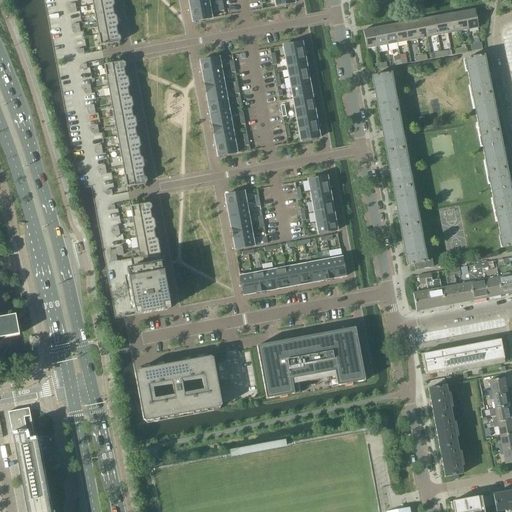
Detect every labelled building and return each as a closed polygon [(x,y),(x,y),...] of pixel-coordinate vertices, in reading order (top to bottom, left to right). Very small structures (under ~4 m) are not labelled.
[(210,8),(208,0),(191,0),(188,1),(190,11),(210,8)] [(113,2),(93,6),(95,15),(113,12),(112,8),(114,5),(113,2)] [(212,18),(210,8),(190,11),(192,22),(212,19),(212,18)] [(478,28),(474,10),(465,12),(465,11),(464,11),(467,30),(468,30),(468,29),(478,28)] [(467,30),(464,11),(463,12),(454,14),(457,31),(467,30)] [(113,12),(95,15),(96,25),(117,21),(116,17),(114,15),(113,12)] [(445,15),(444,15),(447,34),(448,33),(457,31),(454,14),(445,15)] [(447,34),(444,15),(443,15),(443,16),(434,17),(437,35),(446,34),(447,34)] [(437,35),(434,17),(424,19),(423,19),(427,37),(428,37),(437,35)] [(427,37),(423,19),(414,21),(417,39),(426,37),(426,38),(427,37)] [(117,21),(96,25),(98,36),(117,32),(116,28),(118,25),(117,21)] [(417,39),(414,21),(404,23),(403,23),(407,41),(417,39)] [(407,41),(403,23),(393,25),(397,43),(406,41),(407,41)] [(397,43),(393,25),(384,27),(384,26),(387,45),(397,43)] [(387,45),(384,26),(383,27),(374,28),(377,47),(387,45)] [(377,47),(374,28),(363,30),(363,32),(366,47),(366,49),(377,47)] [(117,32),(98,36),(100,46),(106,45),(108,47),(112,46),(113,44),(119,43),(121,40),(120,37),(118,35),(117,32)] [(304,54),(302,43),(283,46),(283,47),(285,57),(304,54)] [(481,43),(471,45),(472,51),(472,52),(482,50),(482,49),(481,43)] [(306,64),(304,54),(285,57),(287,68),(306,64)] [(472,97),(491,93),(488,77),(489,77),(488,72),(487,72),(483,56),(481,56),(481,54),(474,55),(474,57),(465,59),(472,97)] [(221,69),(219,59),(219,58),(200,62),(202,73),(221,69)] [(110,64),(104,65),(106,76),(124,72),(124,69),(125,67),(125,64),(122,62),(117,63),(114,61),(111,62),(110,64)] [(308,75),(306,64),(287,68),(289,79),(308,75)] [(223,79),(221,69),(202,73),(204,83),(223,79)] [(124,72),(106,76),(108,86),(128,82),(128,79),(125,77),(124,72)] [(378,115),(397,111),(390,73),(371,77),(374,94),(373,94),(374,98),(375,98),(378,115)] [(310,85),(308,75),(289,79),(291,89),(310,85)] [(225,90),(223,79),(204,83),(206,94),(225,90)] [(128,82),(108,86),(109,96),(128,93),(128,90),(127,89),(129,87),(128,82)] [(293,99),(312,95),(311,90),(310,85),(291,89),(293,99)] [(227,100),(225,90),(206,94),(208,104),(227,100)] [(128,93),(109,96),(111,106),(132,102),(131,99),(129,97),(128,93)] [(491,93),(472,97),(480,135),(499,131),(495,114),(497,114),(496,110),(494,110),(491,93)] [(314,106),(312,95),(293,99),(294,109),(314,106)] [(229,111),(227,100),(208,104),(210,115),(229,111)] [(132,102),(111,106),(113,116),(132,113),(131,111),(131,109),(133,107),(132,102)] [(316,116),(314,106),(294,109),(296,120),(316,116)] [(231,121),(229,111),(210,115),(211,125),(231,121)] [(397,111),(378,115),(381,131),(380,132),(381,136),(382,136),(385,152),(405,149),(397,111)] [(132,113),(113,116),(115,127),(136,123),(135,119),(133,117),(132,113)] [(318,127),(316,116),(296,120),(298,130),(318,127)] [(233,132),(231,121),(211,125),(213,136),(233,132)] [(136,123),(115,127),(117,137),(136,133),(135,129),(137,127),(136,123)] [(320,138),(318,127),(298,130),(300,141),(300,142),(320,138)] [(502,147),(499,131),(480,135),(487,173),(506,169),(504,156),(503,152),(505,151),(504,147),(502,147)] [(235,142),(233,132),(213,136),(215,146),(235,142)] [(136,133),(117,137),(119,147),(140,143),(139,139),(136,137),(136,133)] [(237,153),(235,142),(215,146),(217,157),(237,153)] [(140,143),(119,147),(120,152),(121,157),(139,154),(139,152),(139,149),(140,147),(140,143)] [(405,149),(385,152),(389,169),(387,169),(388,173),(389,173),(393,190),(412,186),(405,149)] [(139,154),(121,157),(123,167),(143,163),(142,159),(140,157),(139,154)] [(143,163),(123,167),(125,178),(143,174),(142,171),(142,170),(144,167),(143,163)] [(506,169),(487,173),(495,210),(511,206),(511,198),(510,190),(511,189),(511,185),(509,185),(506,169)] [(143,174),(125,178),(126,188),(132,187),(135,188),(138,188),(140,185),(145,184),(147,182),(146,179),(144,177),(143,174)] [(329,188),(327,177),(308,180),(308,181),(310,191),(329,188)] [(412,186),(393,190),(396,206),(394,207),(395,211),(396,211),(400,228),(419,224),(412,186)] [(331,198),(329,188),(310,191),(312,202),(331,198)] [(246,203),(244,193),(244,192),(225,196),(227,207),(246,203)] [(314,213),(333,209),(331,198),(312,202),(314,213)] [(136,206),(130,207),(132,218),(151,215),(150,211),(152,208),(151,205),(149,203),(143,204),(141,203),(137,203),(136,206)] [(248,214),(246,203),(227,207),(229,217),(248,214)] [(511,206),(495,210),(502,248),(511,245),(511,206)] [(316,224),(335,220),(333,209),(314,213),(316,224)] [(250,225),(248,214),(229,217),(231,228),(250,225)] [(151,215),(132,218),(134,228),(155,224),(154,220),(151,218),(151,215)] [(337,231),(335,220),(316,224),(318,234),(337,231)] [(155,224),(134,228),(136,238),(154,235),(154,231),(155,228),(155,224)] [(425,260),(419,224),(400,228),(403,244),(401,244),(402,249),(403,248),(407,265),(409,265),(426,262),(425,260)] [(252,235),(250,225),(231,228),(233,239),(252,235)] [(154,235),(136,238),(138,248),(158,244),(158,240),(155,238),(154,235)] [(254,246),(252,235),(233,239),(235,250),(254,246)] [(158,244),(138,248),(139,257),(160,253),(158,244)] [(129,269),(127,269),(128,274),(127,275),(134,310),(135,310),(136,315),(141,314),(141,315),(145,314),(168,310),(170,307),(168,295),(166,285),(160,253),(139,257),(135,258),(130,259),(132,268),(129,269)] [(345,277),(341,255),(330,257),(334,279),(345,277)] [(334,279),(330,257),(318,259),(322,281),(334,279)] [(322,281),(318,259),(307,262),(311,283),(322,281)] [(432,259),(425,260),(426,262),(409,265),(409,267),(414,266),(414,270),(433,267),(432,259)] [(509,259),(502,260),(503,262),(503,266),(504,268),(511,267),(509,259)] [(311,283),(307,262),(296,264),(300,285),(311,283)] [(481,263),(473,265),(475,273),(482,272),(481,263)] [(300,285),(296,264),(285,266),(289,287),(295,286),(300,285)] [(470,274),(468,275),(473,300),(487,298),(482,272),(475,273),(473,265),(468,265),(470,274)] [(289,287),(285,266),(274,268),(278,289),(289,287)] [(463,284),(455,285),(459,303),(473,300),(468,275),(466,266),(460,267),(463,284)] [(459,267),(452,268),(454,277),(460,276),(459,267)] [(498,269),(496,270),(498,277),(501,295),(511,292),(511,273),(511,267),(504,268),(498,269)] [(278,289),(274,268),(262,270),(266,291),(278,289)] [(452,268),(446,270),(447,279),(454,277),(452,268)] [(266,291),(262,270),(251,272),(255,294),(266,291)] [(488,271),(482,272),(487,298),(501,295),(498,277),(496,270),(494,270),(488,271)] [(255,294),(251,272),(240,274),(239,274),(243,296),(255,294)] [(447,287),(441,288),(444,305),(459,303),(455,285),(454,277),(447,279),(446,279),(447,287)] [(432,281),(425,282),(427,291),(430,308),(444,305),(441,288),(440,280),(432,281)] [(427,291),(413,293),(415,305),(416,311),(430,308),(427,291)] [(15,315),(0,317),(0,338),(19,335),(15,315)] [(356,327),(257,346),(267,399),(300,392),(297,378),(334,371),(337,385),(344,384),(344,386),(353,385),(352,382),(366,380),(356,327)] [(500,340),(421,355),(425,374),(498,361),(503,360),(504,360),(500,340)] [(137,369),(134,373),(143,420),(145,422),(148,423),(218,410),(220,408),(222,406),(213,359),(208,355),(179,361),(177,363),(170,365),(167,363),(137,369)] [(503,378),(489,381),(491,390),(492,394),(506,392),(503,378)] [(446,386),(428,389),(430,398),(430,402),(429,402),(430,406),(431,406),(432,410),(433,418),(451,415),(450,407),(450,406),(448,396),(447,394),(446,386)] [(506,392),(492,394),(493,399),(494,408),(509,406),(506,392)] [(496,418),(493,419),(494,423),(511,419),(509,406),(494,408),(496,416),(496,418)] [(51,511),(38,440),(36,440),(35,440),(29,408),(8,412),(15,446),(14,446),(16,456),(27,511),(51,511)] [(451,415),(433,418),(435,428),(436,431),(434,431),(435,435),(437,435),(437,438),(439,448),(457,444),(455,436),(455,435),(453,424),(453,423),(451,415)] [(511,423),(511,419),(494,423),(495,427),(498,427),(500,436),(511,433),(511,423)] [(511,433),(500,436),(501,446),(502,450),(511,448),(511,433)] [(457,444),(439,448),(441,457),(441,460),(440,460),(441,464),(442,464),(443,468),(444,477),(451,476),(452,480),(458,479),(457,475),(462,474),(461,465),(460,464),(458,453),(458,452),(457,444)] [(511,448),(502,450),(503,454),(505,464),(511,462),(511,448)] [(511,508),(511,490),(509,491),(509,490),(504,491),(505,492),(493,494),(496,511),(511,508)] [(480,511),(479,503),(477,497),(452,502),(452,503),(454,503),(455,509),(453,509),(453,511),(480,511)]
